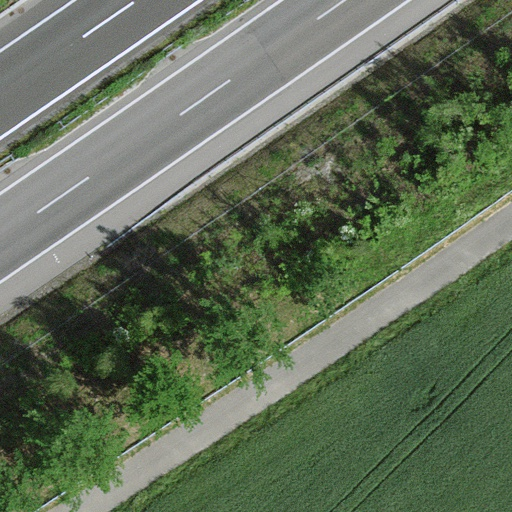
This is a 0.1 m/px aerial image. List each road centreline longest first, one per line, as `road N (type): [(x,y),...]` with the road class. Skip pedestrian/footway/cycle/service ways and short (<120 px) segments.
road 1 (unclassified): [(78,511),(511,219)]
road 2 (motorway): [(0,237),(344,0)]
road 3 (motorway): [(136,0),(0,94)]
